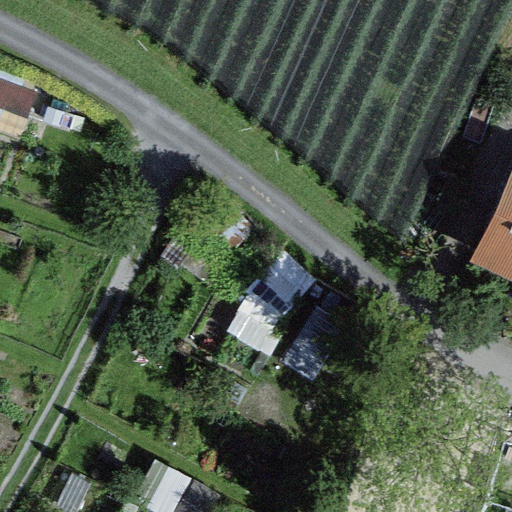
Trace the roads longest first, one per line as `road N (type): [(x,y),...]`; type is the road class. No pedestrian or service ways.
road 1 (track): [(0,31),(172,126),(383,289),(511,372)]
road 2 (track): [(9,511),(102,342),(188,138)]
